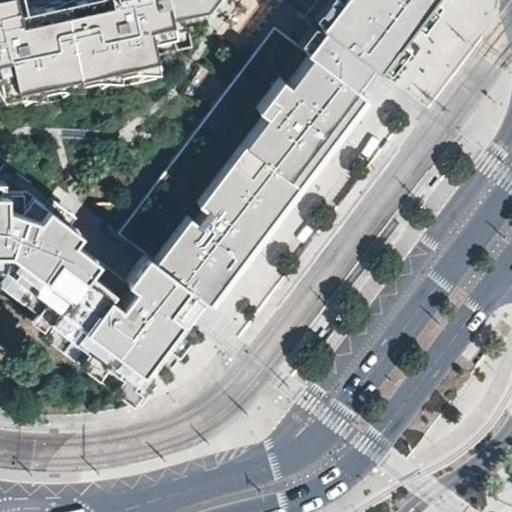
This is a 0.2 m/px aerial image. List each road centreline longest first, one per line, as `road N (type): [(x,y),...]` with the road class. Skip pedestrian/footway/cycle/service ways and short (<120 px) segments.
road 1 (primary): [(511,184),(345,409),(307,447),(140,511)]
road 2 (primary): [(261,511),(339,480),(367,453),(508,266)]
